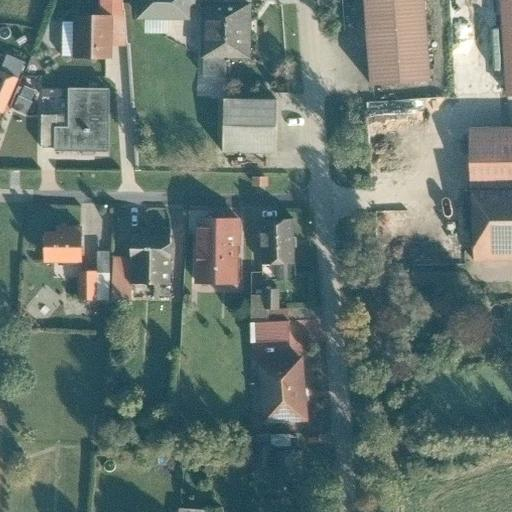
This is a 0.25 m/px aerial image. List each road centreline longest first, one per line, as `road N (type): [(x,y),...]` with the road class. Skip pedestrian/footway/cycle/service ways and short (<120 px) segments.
road 1 (residential): [(0,197),(318,203)]
road 2 (residential): [(351,511),(318,203)]
road 3 (residential): [(318,203),(304,0)]
